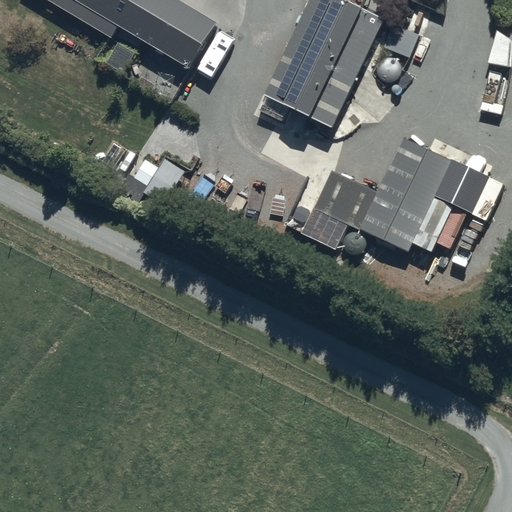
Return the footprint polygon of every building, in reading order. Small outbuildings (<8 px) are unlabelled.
[(39,0),(112,43),(115,38),(136,50),(141,42),(191,73),(218,28),(171,0),(39,0)] [(334,123),(384,14),(352,0),(308,0),(260,105),(285,116),(291,104),(334,123)] [(396,58),(394,58),(393,57),(392,57),(391,57),(390,57),(389,57),(388,57),(387,57),(386,57),(385,58),(384,58),(383,59),(382,59),(381,60),(380,61),(380,62),(379,63),(379,64),(378,65),(378,66),(378,67),(377,68),(377,69),(377,70),(377,71),(378,72),(378,73),(378,74),(379,75),(379,76),(380,77),(381,78),(382,79),(383,80),(384,80),(385,81),(386,81),(387,81),(388,81),(390,82),(391,82),(392,81),(393,81),(394,81),(395,80),(396,80),(397,79),(398,79),(398,78),(399,77),(400,76),(400,75),(401,75),(401,74),(402,73),(402,71),(402,70),(402,69),(402,68),(402,67),(402,66),(401,65),(401,64),(401,63),(400,62),(399,61),(399,60),(398,60),(397,59),(396,58)] [(492,119),(477,112),(460,149),(475,155),(492,119)] [(431,155),(407,143),(381,197),(317,167),(311,179),(326,187),(315,212),(409,257),(453,166),(444,162),(450,150),(437,144),(431,155)] [(159,171),(146,163),(134,180),(130,177),(128,181),(122,178),(115,187),(121,191),(119,195),(138,207),(150,190),(148,189),(159,171)]
